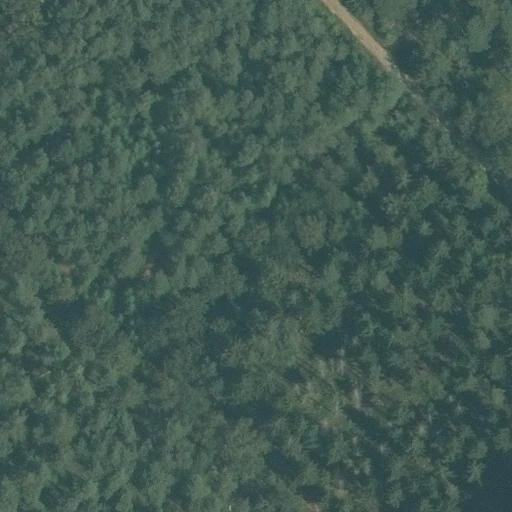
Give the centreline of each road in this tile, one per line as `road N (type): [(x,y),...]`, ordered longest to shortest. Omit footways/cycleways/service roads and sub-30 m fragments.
road 1 (track): [(254,511),(0,261)]
road 2 (track): [(324,0),(511,192)]
